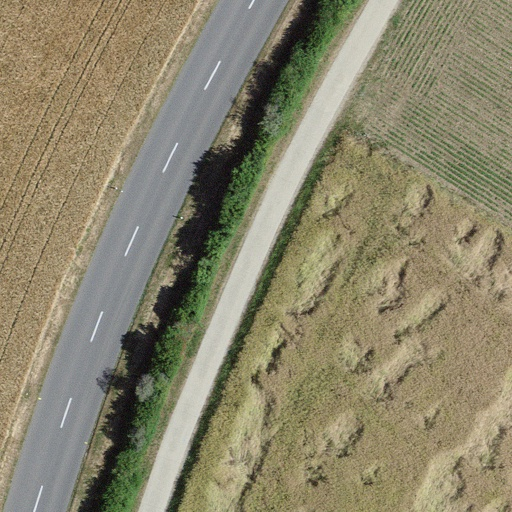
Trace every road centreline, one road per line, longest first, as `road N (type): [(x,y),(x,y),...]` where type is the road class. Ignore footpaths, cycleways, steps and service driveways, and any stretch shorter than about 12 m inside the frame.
road 1 (track): [(401,0),(230,319),(163,511)]
road 2 (tertiary): [(34,511),(93,319),(164,162),(255,0)]
